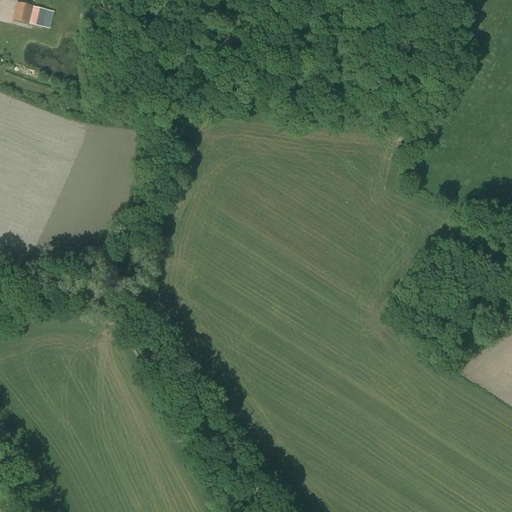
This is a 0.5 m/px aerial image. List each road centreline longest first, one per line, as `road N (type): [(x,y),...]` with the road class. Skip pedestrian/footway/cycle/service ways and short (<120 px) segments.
road 1 (unclassified): [(266,511),(118,305),(64,294),(0,311)]
road 2 (track): [(109,301),(146,204),(151,156),(136,97),(137,38)]
